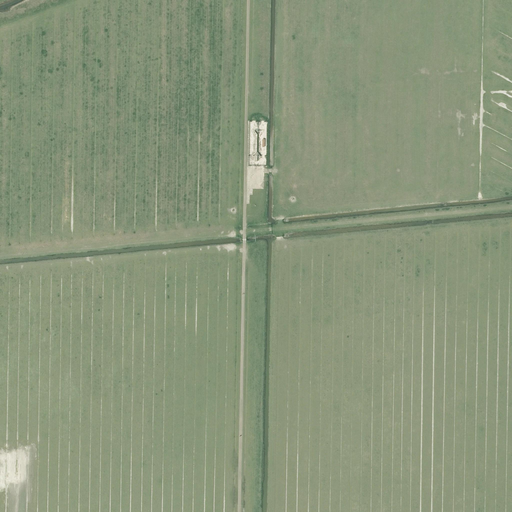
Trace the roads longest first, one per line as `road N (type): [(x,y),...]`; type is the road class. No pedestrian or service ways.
road 1 (track): [(238,511),(244,231)]
road 2 (track): [(244,231),(247,0)]
